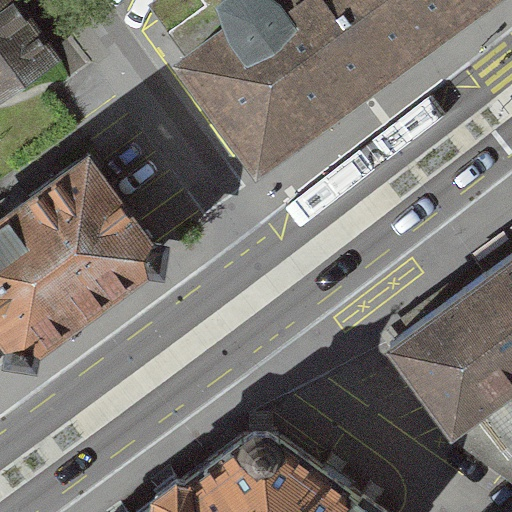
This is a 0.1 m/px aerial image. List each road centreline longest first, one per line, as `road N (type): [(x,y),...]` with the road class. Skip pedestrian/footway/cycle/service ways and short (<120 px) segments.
road 1 (residential): [(264,294),(237,221),(75,0)]
road 2 (primary): [(264,294),(0,486)]
road 3 (primary): [(511,104),(264,294)]
